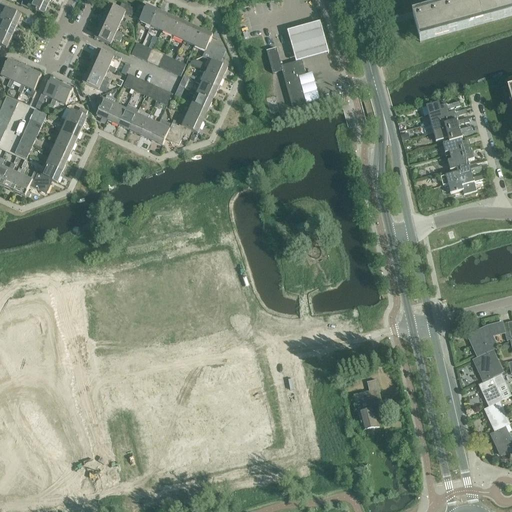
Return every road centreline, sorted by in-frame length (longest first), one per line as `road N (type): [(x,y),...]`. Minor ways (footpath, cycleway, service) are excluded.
road 1 (track): [(394,331),(318,340),(269,328),(0,385)]
road 2 (unclassified): [(475,511),(431,322)]
road 3 (unclassified): [(412,325),(451,511)]
road 4 (unclassified): [(383,112),(381,185),(392,236)]
road 5 (unclassified): [(410,232),(383,112)]
